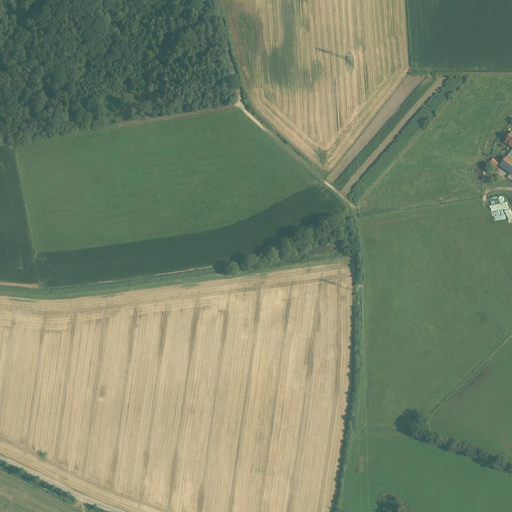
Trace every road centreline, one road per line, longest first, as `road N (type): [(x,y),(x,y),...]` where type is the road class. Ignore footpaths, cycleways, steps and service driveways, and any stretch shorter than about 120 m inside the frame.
road 1 (track): [(213,0),(243,108),(353,204),(360,223)]
road 2 (track): [(241,104),(0,144)]
road 3 (track): [(112,511),(0,461)]
